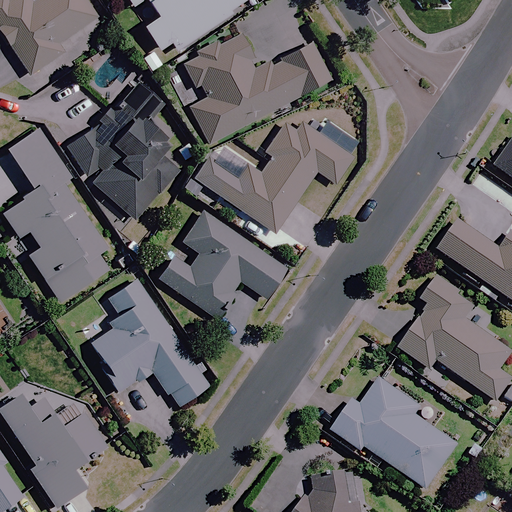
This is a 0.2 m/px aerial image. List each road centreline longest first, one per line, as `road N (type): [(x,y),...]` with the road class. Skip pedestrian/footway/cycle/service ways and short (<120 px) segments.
road 1 (residential): [(171,511),(197,488),(462,105)]
road 2 (residential): [(462,105),(401,60),(354,0)]
